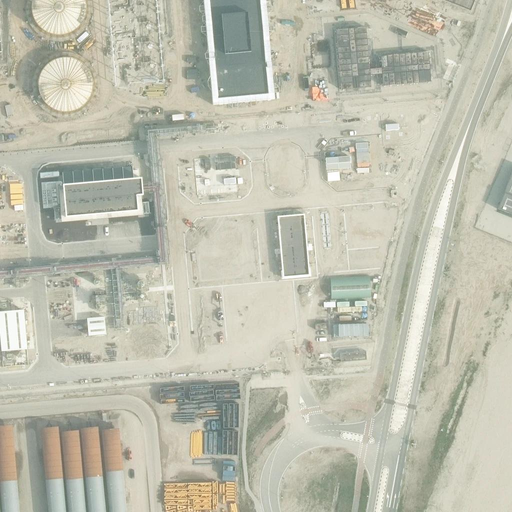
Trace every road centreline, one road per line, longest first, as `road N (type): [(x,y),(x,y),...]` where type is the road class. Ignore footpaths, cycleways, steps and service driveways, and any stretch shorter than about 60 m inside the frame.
road 1 (secondary): [(403,446),(457,155)]
road 2 (secondary): [(457,155),(428,219),(384,433)]
road 3 (secondary): [(457,155),(508,27)]
